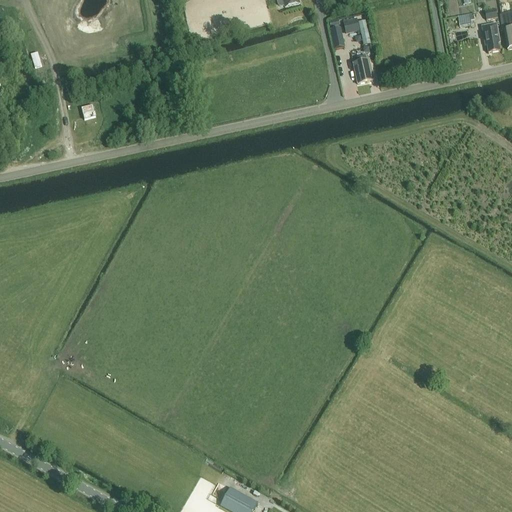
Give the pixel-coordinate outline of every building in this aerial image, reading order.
[(300,4),(299,0),(276,0),(277,4),(278,5),(279,6),(280,7),(282,8),(284,7),(285,9),(300,4)] [(460,13),(460,6),(469,5),(469,0),(449,0),(450,14),(460,13)] [(496,11),(485,13),(486,22),(497,20),(496,11)] [(470,15),(458,17),(460,29),(471,27),(470,15)] [(357,20),(343,23),(346,34),(359,31),(357,20)] [(511,23),(503,25),(507,51),(511,49),(511,23)] [(488,55),(500,53),(499,45),(500,44),(497,26),(482,28),(486,47),(487,47),(488,55)] [(330,31),(334,51),(345,48),(341,29),(330,31)] [(364,44),(371,42),(369,35),(362,37),(364,44)] [(369,62),(353,65),(358,86),(374,82),(369,62)] [(80,109),(83,121),(96,117),(93,105),(80,109)] [(220,507),(229,511),(253,511),(258,504),(230,489),(220,507)]
